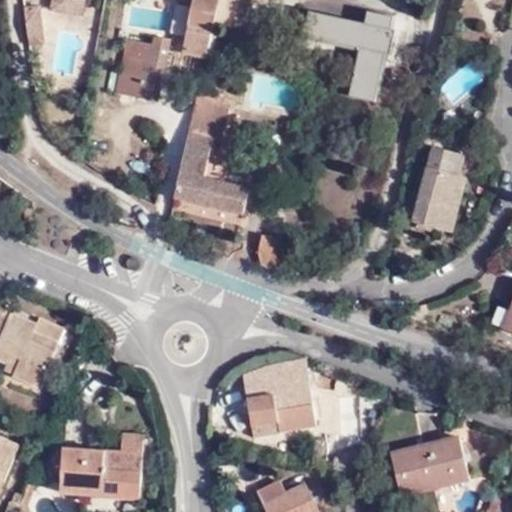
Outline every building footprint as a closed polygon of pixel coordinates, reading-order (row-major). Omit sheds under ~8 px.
[(208,59),(211,44),(216,23),(220,8),(221,0),(193,0),(183,53),(208,59)] [(221,0),(220,8),(250,14),(252,0),(221,0)] [(83,17),(85,6),(54,1),(53,11),(83,17)] [(24,9),(29,45),(44,43),(40,8),(24,9)] [(220,8),(216,23),(246,30),(250,14),(220,8)] [(359,49),(384,55),(388,56),(394,32),(388,30),(391,17),(367,12),(364,24),(307,10),(302,36),(359,49)] [(155,38),(153,48),(126,42),(118,96),(158,103),(169,42),(155,38)] [(371,99),(384,55),(359,49),(347,92),(371,99)] [(199,95),(175,196),(246,214),(252,188),(205,177),(206,175),(214,136),(223,139),(231,108),(226,106),(228,98),(218,95),(217,100),(199,95)] [(457,176),(458,174),(465,151),(433,143),(427,164),(417,162),(404,217),(443,228),(449,208),(442,206),(450,174),(457,176)] [(466,176),(458,174),(457,176),(450,174),(442,206),(449,208),(443,228),(451,231),(466,176)] [(255,254),(261,268),(283,273),(288,253),(291,241),(261,231),(255,254)] [(219,235),(215,253),(231,257),(240,250),(247,250),(248,242),(239,242),(219,235)] [(2,310),(0,313),(0,350),(1,350),(0,351),(0,360),(12,365),(22,370),(18,378),(44,389),(63,346),(40,335),(43,328),(2,310)] [(46,321),(43,328),(40,335),(63,346),(69,331),(46,321)] [(279,423),(281,432),(318,426),(311,389),(309,389),(304,362),(284,365),(286,380),(246,387),(253,428),(279,423)] [(22,370),(12,365),(9,374),(18,378),(22,370)] [(255,437),(281,432),(279,423),(253,428),(255,437)] [(121,449),(143,449),(144,436),(122,435),(121,449)] [(475,479),(466,437),(395,451),(403,491),(475,479)] [(0,489),(5,491),(23,448),(0,438),(0,489)] [(335,467),(355,474),(368,445),(337,457),(335,467)] [(99,486),(134,499),(141,500),(143,449),(121,449),(121,454),(64,451),(63,473),(99,486)] [(62,495),(134,499),(99,486),(63,473),(62,495)] [(322,511),(308,482),(290,491),(284,479),(262,491),(272,511),(322,511)] [(31,487),(27,496),(24,504),(28,506),(31,506),(37,489),(31,487)] [(16,505),(22,509),(24,504),(27,496),(20,494),(16,505)] [(21,511),(22,509),(16,505),(14,503),(9,511),(21,511)]
